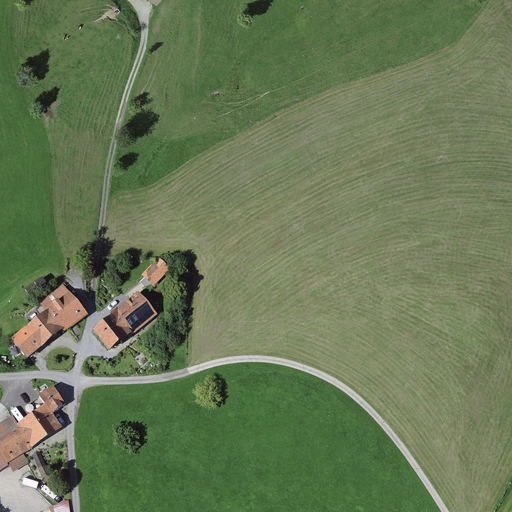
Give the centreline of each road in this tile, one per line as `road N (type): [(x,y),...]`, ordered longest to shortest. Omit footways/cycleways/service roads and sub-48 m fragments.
road 1 (track): [(444,511),(362,403),(293,363),(229,359),(156,378),(74,381)]
road 2 (track): [(133,0),(144,17),(142,46),(109,163),(74,381)]
road 3 (residential): [(74,381),(75,511)]
